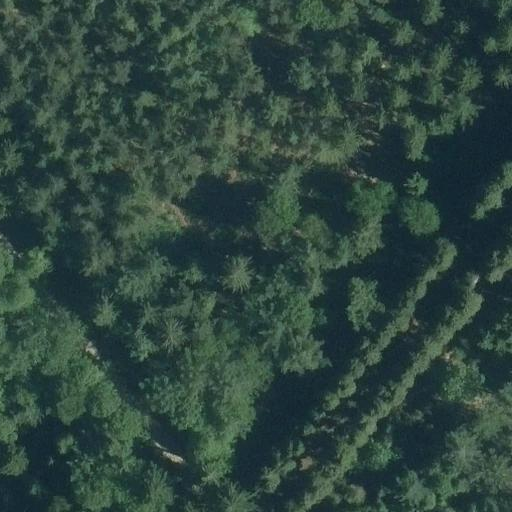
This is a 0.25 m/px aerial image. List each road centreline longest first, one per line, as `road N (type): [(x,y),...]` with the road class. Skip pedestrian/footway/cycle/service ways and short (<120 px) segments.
road 1 (track): [(511,202),(265,511)]
road 2 (track): [(0,246),(217,511)]
